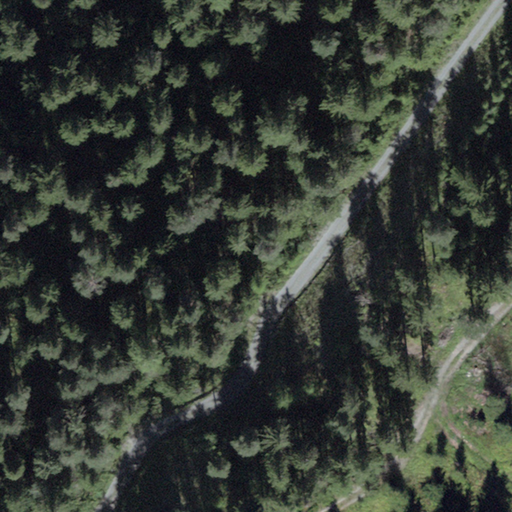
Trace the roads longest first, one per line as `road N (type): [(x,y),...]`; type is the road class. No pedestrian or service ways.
road 1 (track): [(103,511),(146,428),(258,367),(277,301),(502,0)]
road 2 (track): [(511,298),(483,333),(453,351),(400,461),(320,511)]
